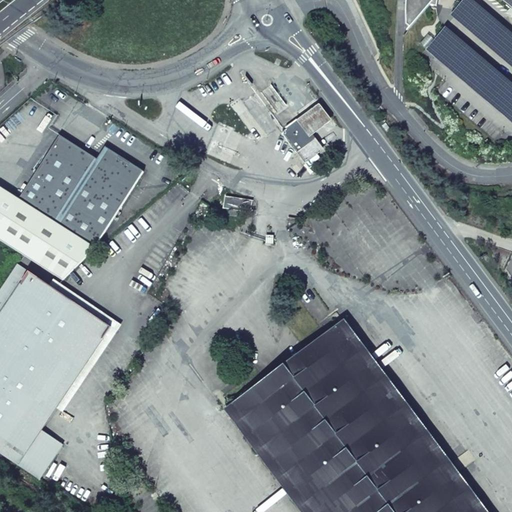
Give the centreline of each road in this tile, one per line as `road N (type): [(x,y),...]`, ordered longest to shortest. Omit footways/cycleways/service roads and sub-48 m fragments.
road 1 (residential): [(267,20),(186,71),(154,80),(88,74),(0,27)]
road 2 (secondary): [(375,146),(511,334)]
road 3 (secondary): [(511,317),(375,146)]
road 4 (secondary): [(375,146),(294,39),(267,20)]
